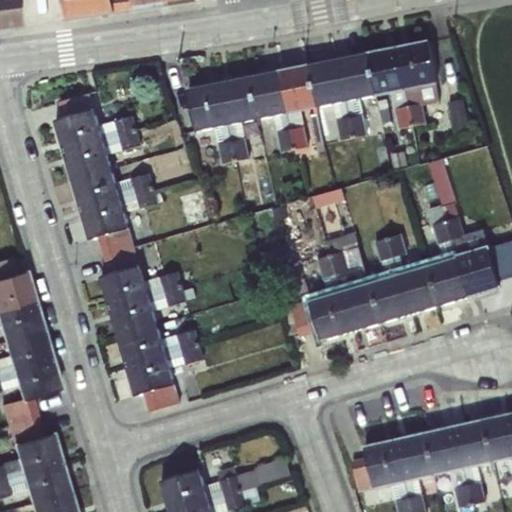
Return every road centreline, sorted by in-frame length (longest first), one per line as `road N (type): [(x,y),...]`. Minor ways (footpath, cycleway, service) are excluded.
road 1 (residential): [(108,454),(0,81)]
road 2 (tertiary): [(0,59),(222,27)]
road 3 (residential): [(295,400),(478,349),(504,356)]
road 4 (residential): [(108,454),(295,400)]
road 5 (tertiary): [(222,27),(359,0)]
